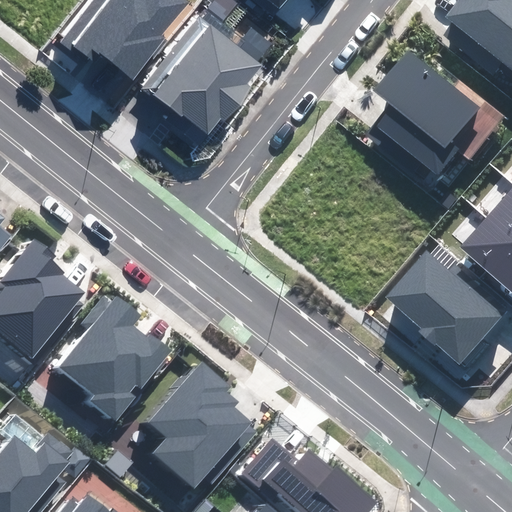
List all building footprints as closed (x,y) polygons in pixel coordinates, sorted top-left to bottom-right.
[(93,0),(60,42),(91,67),(102,53),(133,78),(164,39),(159,35),(187,1),(185,0),(93,0)] [(511,0),(458,0),(446,15),(511,67),(511,0)] [(261,67),(200,19),(146,86),(182,115),(184,113),(208,133),(222,116),(227,119),(250,90),(245,86),(261,67)] [(477,106),(408,51),(375,91),(392,104),(367,135),(422,178),(430,168),(437,173),(457,149),(448,142),(477,106)] [(511,188),(487,217),(511,238),(511,188)] [(0,248),(11,236),(0,227),(0,220),(2,218),(0,216),(0,248)] [(511,238),(487,217),(461,248),(511,291),(511,238)] [(54,255),(35,239),(2,280),(9,286),(0,296),(0,329),(34,356),(84,293),(62,275),(64,272),(50,261),(54,255)] [(450,274),(426,254),(386,300),(421,329),(420,330),(458,363),(505,309),(456,267),(450,274)] [(93,400),(117,419),(171,351),(151,335),(148,338),(132,326),(140,316),(116,298),(111,303),(104,298),(83,325),(89,331),(61,366),(97,394),(93,400)] [(211,483),(258,430),(232,407),(237,402),(226,392),(230,386),(203,362),(150,422),(169,439),(156,454),(194,487),(204,476),(211,483)] [(14,435),(0,451),(0,511),(44,511),(68,483),(58,476),(64,468),(75,476),(88,460),(52,431),(35,452),(14,435)] [(274,441),(244,474),(270,497),(278,489),(302,511),(364,511),(375,501),(337,467),(333,472),(308,450),(297,462),(274,441)] [(72,497),(59,511),(112,511),(89,493),(80,504),(72,497)] [(280,511),(270,503),(261,511),(280,511)]
